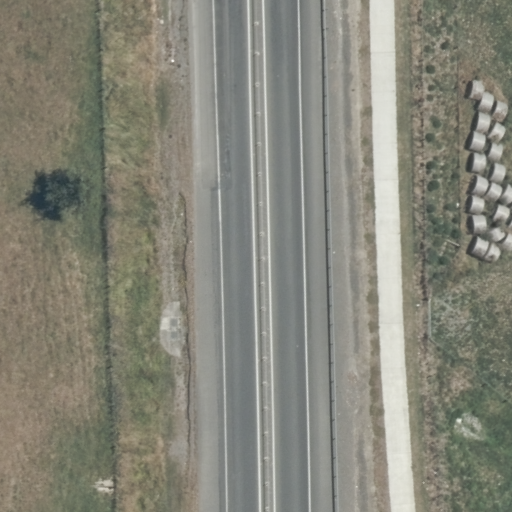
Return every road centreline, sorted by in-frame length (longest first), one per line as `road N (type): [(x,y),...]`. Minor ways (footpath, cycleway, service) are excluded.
road 1 (trunk): [(241,511),(230,0)]
road 2 (trunk): [(282,0),(292,511)]
